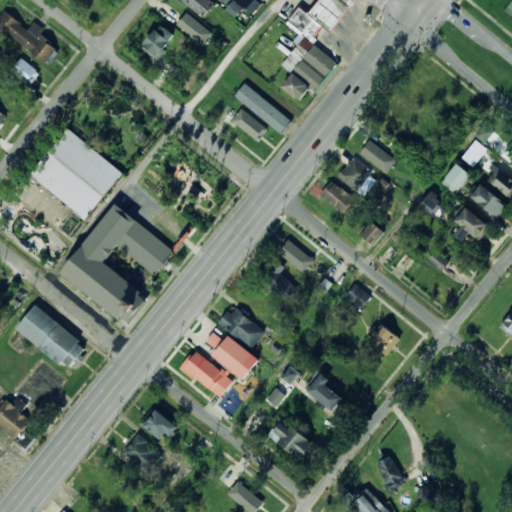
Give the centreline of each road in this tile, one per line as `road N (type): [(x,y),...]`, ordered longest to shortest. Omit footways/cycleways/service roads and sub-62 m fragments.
road 1 (secondary): [(426,0),(16,511)]
road 2 (residential): [(511,380),(45,0)]
road 3 (residential): [(310,501),(0,246)]
road 4 (residential): [(301,511),(511,255)]
road 5 (residential): [(0,175),(142,0)]
road 6 (tertiary): [(409,23),(511,108)]
